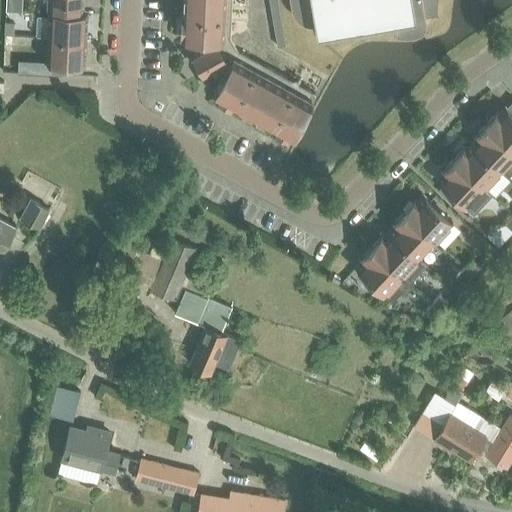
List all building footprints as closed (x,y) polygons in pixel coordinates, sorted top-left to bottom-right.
[(47,0),(47,11),(82,13),(82,0),(47,0)] [(182,0),(181,34),(202,35),(230,36),(231,0),(182,0)] [(289,0),(291,7),(294,14),(299,20),(307,24),(315,24),(316,34),(393,21),(394,28),(393,29),(405,30),(417,28),(422,26),(425,21),(425,15),(436,13),(436,14),(438,13),(437,2),(437,0),(289,0)] [(87,13),(82,13),(47,11),(47,12),(46,36),(86,38),(87,13)] [(14,35),(15,22),(5,22),(4,34),(14,35)] [(13,55),(14,35),(4,34),(3,54),(13,55)] [(211,67),(223,74),(238,50),(230,36),(202,35),(201,49),(193,54),(202,72),(211,67)] [(44,61),(84,63),(86,38),(46,36),(44,61)] [(291,136),(315,92),(238,50),(223,74),(213,93),(291,136)] [(498,110),(486,123),(511,147),(511,113),(505,106),(499,112),(498,110)] [(511,147),(486,123),(474,136),(476,137),(471,142),(507,176),(511,170),(511,147)] [(467,147),(465,145),(453,158),(491,193),(491,192),(485,186),(500,170),(506,176),(507,176),(471,142),(467,147)] [(443,172),(438,178),(474,211),(491,193),(453,158),(441,171),(443,172)] [(416,198),(404,211),(435,240),(452,222),(423,194),(417,199),(416,198)] [(20,216),(39,226),(49,208),(30,198),(20,216)] [(394,225),(389,230),(425,263),(426,263),(419,257),(435,240),(404,211),(392,223),(394,225)] [(0,253),(15,226),(0,218),(0,253)] [(385,235),(383,233),(371,246),(409,281),(425,263),(389,230),(385,235)] [(108,234),(91,270),(119,284),(127,268),(154,278),(149,289),(179,301),(174,312),(205,325),(189,362),(210,372),(214,362),(228,368),(240,339),(233,336),(221,331),(231,307),(207,297),(214,282),(194,274),(204,251),(195,248),(195,247),(171,237),(168,245),(154,239),(149,253),(137,249),(108,234)] [(392,299),(409,281),(371,246),(359,259),(361,260),(356,266),(392,299)] [(471,273),(479,265),(471,257),(463,266),(471,273)] [(463,282),(471,273),(463,266),(455,275),(463,282)] [(511,285),(491,307),(511,328),(511,285)] [(438,308),(447,300),(439,292),(431,301),(438,308)] [(443,312),(438,308),(431,301),(421,312),(440,315),(443,312)] [(50,411),(74,417),(81,388),(58,382),(50,411)] [(480,444),(488,449),(494,441),(485,436),(486,434),(450,412),(433,438),(447,446),(447,445),(470,459),(480,444)] [(494,441),(488,449),(486,454),(502,464),(511,446),(511,413),(502,428),(494,441)] [(69,426),(61,457),(114,471),(118,454),(105,451),(110,432),(96,428),(95,432),(69,426)] [(135,476),(194,492),(199,472),(140,457),(135,476)] [(200,492),(196,511),(282,511),(284,499),(250,493),(249,500),(200,492)]
